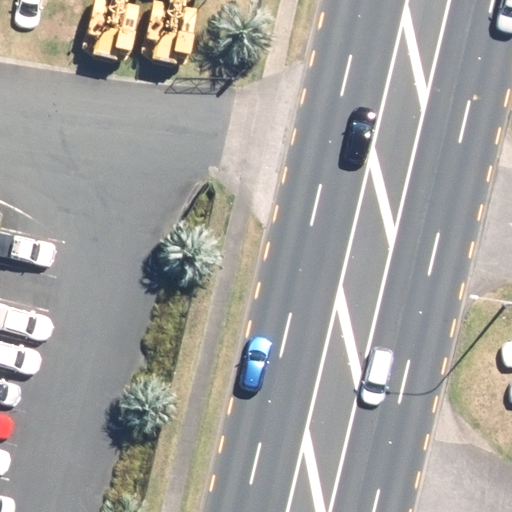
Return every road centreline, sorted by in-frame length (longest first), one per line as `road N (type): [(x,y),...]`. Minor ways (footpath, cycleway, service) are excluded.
road 1 (primary): [(308,511),(426,0)]
road 2 (unknown): [(112,148),(40,511)]
